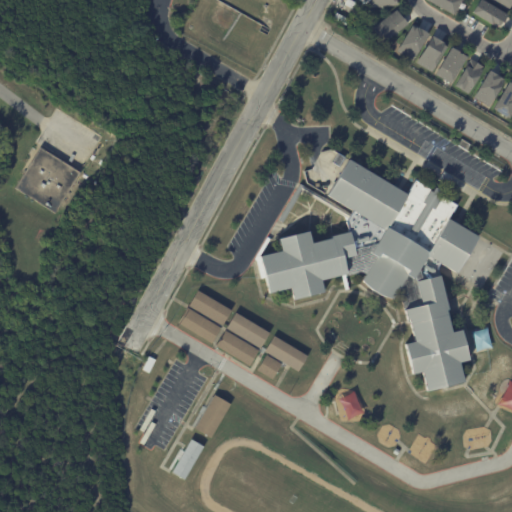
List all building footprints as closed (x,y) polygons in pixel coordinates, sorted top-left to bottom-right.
[(344,0),(346,0),(356,5),(353,11),(342,6),(344,0)] [(362,0),(363,8),(394,4),(393,0),(362,0)] [(425,0),(450,14),(458,0),(425,0)] [(477,0),(475,0),(468,12),(492,27),(500,13),(477,0)] [(511,0),(488,0),(505,10),(511,0)] [(393,9),(370,28),(382,42),(405,23),(393,9)] [(334,14),(348,21),(345,26),(331,19),(334,14)] [(407,24),(393,51),(409,59),(423,33),(407,24)] [(425,35),(412,62),(428,71),(442,44),(425,35)] [(445,47),(431,74),(447,83),(461,56),(445,47)] [(465,57),(449,84),(466,93),(481,66),(465,57)] [(483,70),(468,96),(486,106),(500,80),(483,70)] [(511,86),(502,81),(487,107),(503,116),(511,100),(511,86)] [(81,172),(81,173),(55,214),(16,189),(41,148),(81,172)] [(329,164),(335,155),(342,159),(337,168),(329,164)] [(349,157),(328,199),(349,209),(351,230),(314,242),(312,230),(279,237),(281,251),(259,256),(270,295),(291,287),(294,301),(323,293),(322,278),(364,270),(356,280),(394,304),(399,294),(412,341),(404,345),(412,375),(421,373),(425,390),(463,383),(459,360),(470,358),(463,329),(452,331),(439,275),(443,263),(456,273),(482,235),(450,219),(455,206),(414,179),(407,193),(349,157)] [(186,308),(195,293),(228,313),(219,328),(186,308)] [(184,310),(218,330),(209,345),(175,325),(184,310)] [(232,315),(266,336),(257,351),(223,331),(232,315)] [(247,367),(213,348),(222,333),(256,353),(247,367)] [(288,370),(261,354),(271,338),(304,358),(295,374),(288,370)] [(150,358),(155,360),(148,374),(141,370),(147,357),(150,358)] [(263,357),(278,367),(269,382),(254,372),(263,357)] [(493,404),(511,412),(511,383),(505,380),(493,404)] [(347,420),(361,412),(350,392),(336,400),(347,420)] [(193,430),(213,396),(229,406),(210,440),(193,430)] [(186,480),(200,445),(187,439),(172,474),(186,480)]
